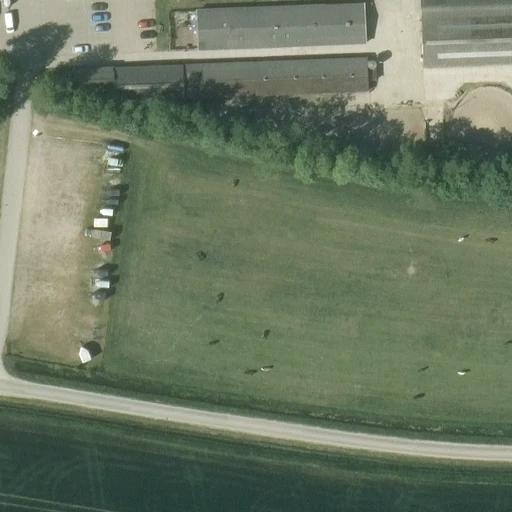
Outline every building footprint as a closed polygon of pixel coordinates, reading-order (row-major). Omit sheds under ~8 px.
[(511,0),(420,0),(423,67),(511,63),(511,0)] [(364,3),(196,11),(197,51),(365,45),(364,3)] [(116,68),(119,105),(368,93),(367,81),(375,81),(375,68),(367,70),(367,58),(116,68)] [(73,69),(73,89),(73,93),(113,91),(112,68),(73,69)] [(84,148),(83,176),(124,177),(125,149),(84,148)]
